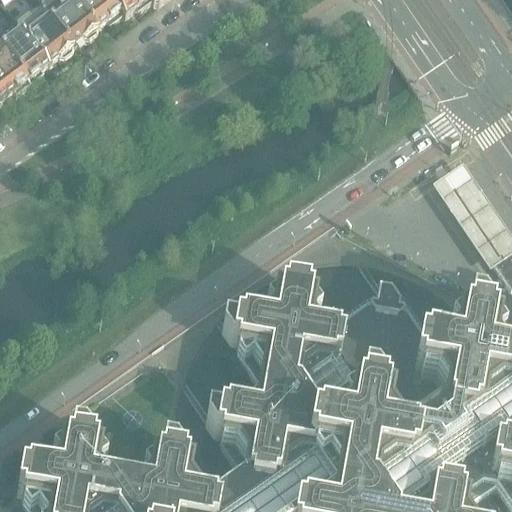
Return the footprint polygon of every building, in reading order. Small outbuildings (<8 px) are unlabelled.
[(51,4),(39,13),(42,17),(71,54),(72,54),(82,47),(87,48),(95,41),(96,37),(96,36),(67,0),(63,0),(54,8),(51,4)] [(67,0),(96,36),(97,36),(106,29),(107,29),(111,30),(112,29),(118,24),(122,21),(106,0),(67,0)] [(106,0),(122,21),(124,24),(125,23),(134,16),(135,16),(140,17),(141,16),(146,12),(151,9),(144,0),(106,0)] [(144,0),(151,9),(152,11),(153,11),(157,11),(166,5),(165,4),(166,0),(144,0)] [(27,23),(15,31),(18,35),(19,38),(47,73),(48,72),(58,65),(63,66),(71,60),(71,54),(42,17),(29,26),(27,23)] [(19,38),(0,52),(0,55),(29,91),(33,88),(39,84),(43,81),(40,78),(41,77),(46,74),(47,73),(19,38)] [(0,55),(0,97),(5,104),(7,103),(13,99),(15,102),(19,99),(25,95),(29,91),(0,55)] [(304,67),(297,55),(289,60),(297,71),(304,67)] [(511,255),(460,179),(429,198),(464,250),(482,273),(487,282),(496,276),(492,270),(511,256),(511,255)] [(511,256),(492,270),(496,276),(509,295),(511,294),(511,256)] [(511,511),(511,363),(495,339),(487,337),(488,329),(479,316),(468,314),(466,325),(464,333),(456,332),(426,353),(404,322),(396,321),(397,313),(388,300),(377,298),(373,317),(365,315),(335,337),(313,306),(305,305),(306,297),(284,293),(282,301),(274,299),(272,313),(257,323),(243,321),(242,329),(234,328),(233,328),(223,326),(221,336),(221,337),(230,350),(238,351),(236,360),(258,390),(227,412),(226,420),(218,418),(217,419),(207,417),(206,422),(205,427),(204,428),(214,441),(222,442),(220,450),(242,482),(212,504),(190,472),(181,470),(183,462),(174,449),(173,449),(163,447),(161,458),(160,458),(159,466),(151,465),(120,486),(99,456),(91,454),(92,446),(83,433),(82,433),(72,431),(70,442),(68,450),(60,449),(57,463),(43,473),(29,470),(27,478),(19,477),(15,499),(23,501),(22,509),(24,511),(511,511)]
